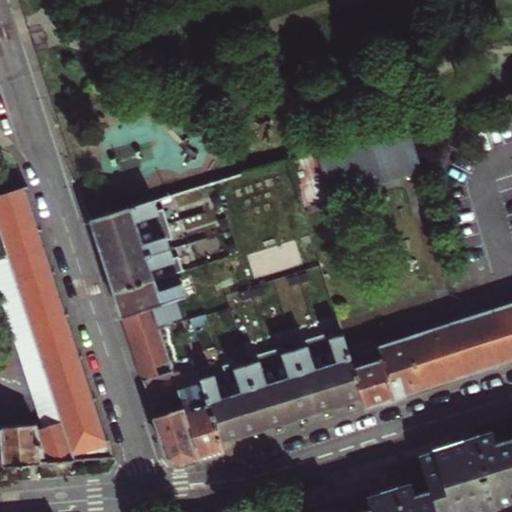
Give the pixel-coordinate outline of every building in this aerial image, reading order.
[(348,70),(341,69),(334,75),(333,82),(338,89),(346,90),(352,85),(354,77),(348,70)] [(287,160),(301,206),(420,172),(412,147),(405,123),(287,160)] [(232,214),(268,203),(259,173),(222,184),(232,214)] [(0,464),(26,463),(112,457),(24,185),(0,193),(0,296),(39,416),(34,425),(0,427),(0,464)] [(93,230),(98,245),(138,232),(134,219),(157,212),(153,200),(90,220),(93,230)] [(102,258),(106,270),(169,249),(165,237),(143,244),(138,232),(98,245),(102,258)] [(110,282),(114,294),(155,281),(151,270),(173,263),(169,249),(106,270),(110,282)] [(151,308),(175,300),(184,297),(180,285),(158,292),(155,281),(114,294),(118,308),(121,318),(151,308)] [(151,308),(157,328),(181,319),(175,300),(151,308)] [(511,360),(511,302),(377,346),(381,357),(393,398),(480,370),(511,360)] [(121,318),(135,362),(147,359),(166,354),(157,328),(151,308),(121,318)] [(324,363),(338,405),(348,402),(361,398),(351,366),(341,333),(328,338),(334,359),(324,363)] [(293,349),(313,412),(325,409),(338,405),(324,363),(312,366),(305,345),(293,349)] [(276,378),(290,420),(301,416),(313,412),(293,349),(281,352),(288,374),(276,378)] [(351,366),(361,398),(364,407),(380,402),(393,398),(381,357),(351,366)] [(150,367),(147,359),(135,362),(152,414),(167,460),(179,465),(199,459),(172,372),(168,362),(150,367)] [(246,363),(265,427),(279,423),(290,420),(276,378),(265,381),(258,359),(246,363)] [(228,393),(240,435),(254,431),(265,427),(246,363),(233,368),(240,389),(228,393)] [(172,372),(199,459),(211,455),(223,451),(220,441),(200,378),(197,368),(179,374),(177,370),(172,372)] [(200,378),(220,441),(229,438),(240,435),(228,393),(221,371),(200,378)] [(511,437),(496,443),(493,432),(458,443),(419,455),(430,490),(415,495),(411,484),(386,492),(367,498),(371,509),(361,511),(323,511),(324,511),(320,511),(475,511),(511,500),(511,437)]
